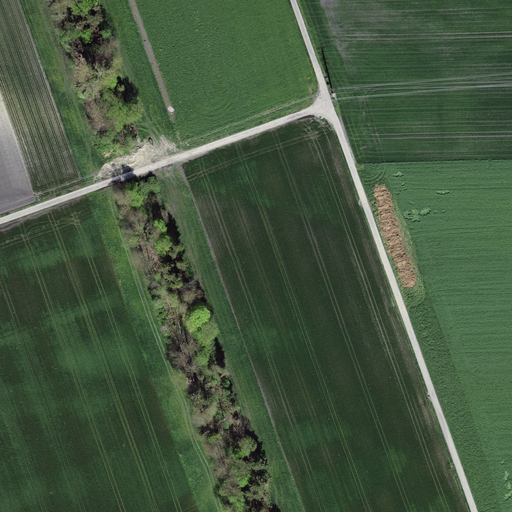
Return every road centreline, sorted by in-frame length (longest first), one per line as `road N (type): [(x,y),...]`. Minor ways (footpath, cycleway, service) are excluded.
road 1 (track): [(472,511),(292,0)]
road 2 (track): [(329,104),(0,221)]
